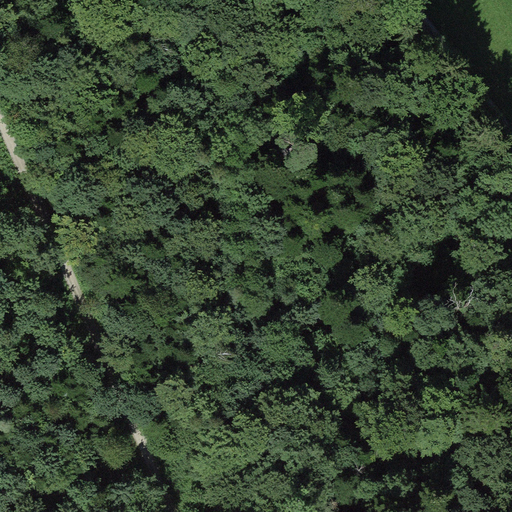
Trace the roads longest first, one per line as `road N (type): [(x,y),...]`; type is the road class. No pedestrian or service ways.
road 1 (track): [(179,511),(124,356),(0,74)]
road 2 (track): [(511,137),(405,0)]
